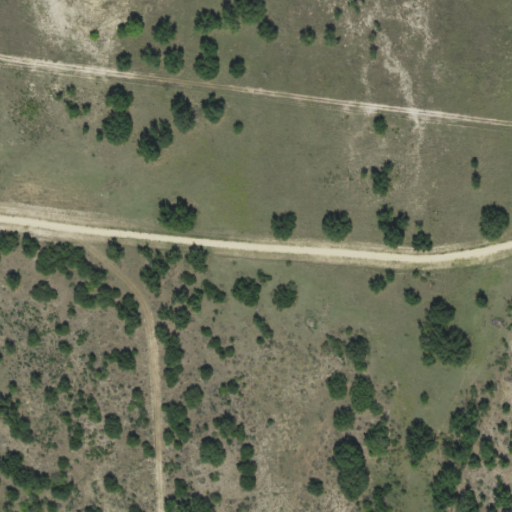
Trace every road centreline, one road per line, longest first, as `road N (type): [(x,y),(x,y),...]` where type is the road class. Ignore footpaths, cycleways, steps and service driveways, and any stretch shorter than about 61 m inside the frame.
road 1 (track): [(0,204),(174,286),(225,291),(275,332),(356,511)]
road 2 (track): [(175,511),(174,286)]
